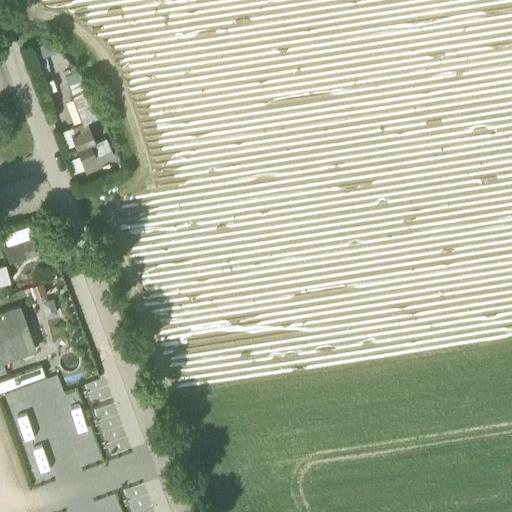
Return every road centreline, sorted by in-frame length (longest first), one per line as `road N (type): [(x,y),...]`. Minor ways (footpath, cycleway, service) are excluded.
road 1 (residential): [(0,30),(180,511)]
road 2 (track): [(27,511),(159,456)]
